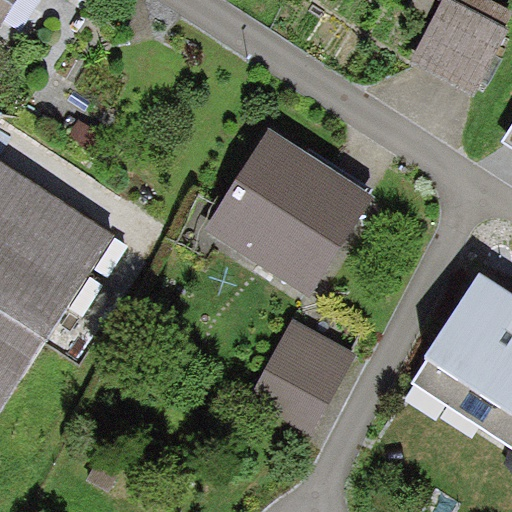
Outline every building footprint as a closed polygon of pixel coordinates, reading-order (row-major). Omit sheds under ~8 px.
[(0,0),(0,25),(16,0),(0,0)] [(479,0),(449,0),(414,69),(473,99),(506,33),(503,31),(511,16),(479,0)] [(270,133),(208,231),(267,268),(312,297),(374,199),(270,133)] [(0,407),(110,234),(0,164),(0,407)] [(511,298),(482,279),(415,386),(511,447),(511,298)] [(296,324),(254,401),(311,433),(354,357),(324,340),(296,324)]
